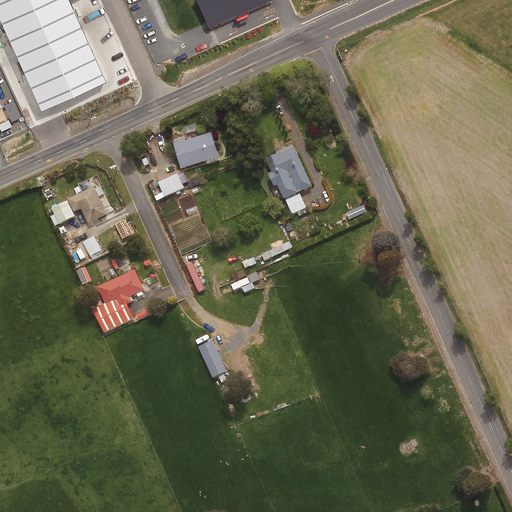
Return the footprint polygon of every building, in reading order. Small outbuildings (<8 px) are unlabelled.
[(105,82),(68,0),(0,0),(0,23),(40,111),(105,82)] [(196,0),(209,29),(274,1),(273,0),(196,0)] [(220,160),(212,134),(191,140),(191,139),(174,144),(182,170),(207,162),(208,164),(220,160)] [(295,149),(267,162),(273,174),(268,176),(274,189),(279,187),(285,200),(312,188),(295,149)] [(185,189),(178,175),(159,184),(163,193),(155,197),(157,202),(185,189)] [(107,216),(99,199),(107,195),(101,184),(68,200),(74,213),(82,210),(89,225),(107,216)] [(306,209),(300,196),(287,202),(293,215),(306,209)] [(75,218),(68,202),(52,209),(59,225),(75,218)] [(197,205),(184,210),(187,217),(200,212),(197,205)] [(294,222),(285,225),(288,233),(297,229),(294,222)] [(102,251),(95,237),(84,243),(87,248),(81,252),(85,260),(102,251)] [(267,250),(271,259),(285,252),(282,244),(267,250)] [(257,263),(252,257),(241,264),(245,270),(257,263)] [(146,295),(135,271),(96,289),(103,305),(93,310),(104,334),(134,320),(128,306),(133,303),(130,298),(137,295),(139,298),(146,295)] [(242,288),(254,283),(260,280),(257,273),(230,285),(233,293),(242,288)] [(257,289),(254,283),(242,288),(244,294),(257,289)] [(152,315),(150,309),(136,316),(139,321),(152,315)] [(227,373),(213,342),(200,348),(213,379),(227,373)] [(265,376),(250,350),(243,354),(258,380),(265,376)] [(220,387),(229,381),(225,374),(215,381),(220,387)]
